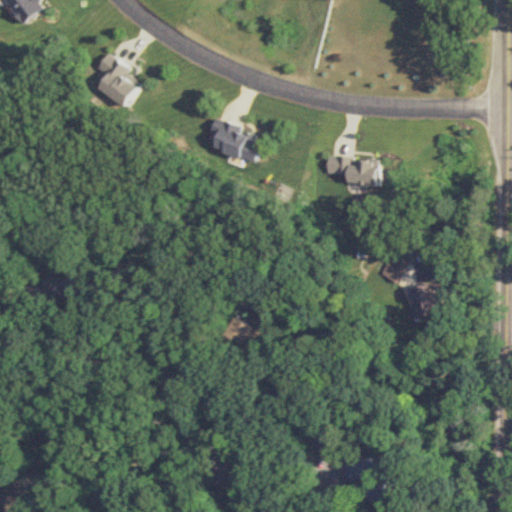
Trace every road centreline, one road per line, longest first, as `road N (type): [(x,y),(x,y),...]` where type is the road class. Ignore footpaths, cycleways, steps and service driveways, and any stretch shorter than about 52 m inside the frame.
road 1 (residential): [(511,113),(334,102),(188,48),(133,0)]
road 2 (tertiary): [(511,113),(505,511)]
road 3 (residential): [(248,511),(175,392),(131,358),(0,394)]
